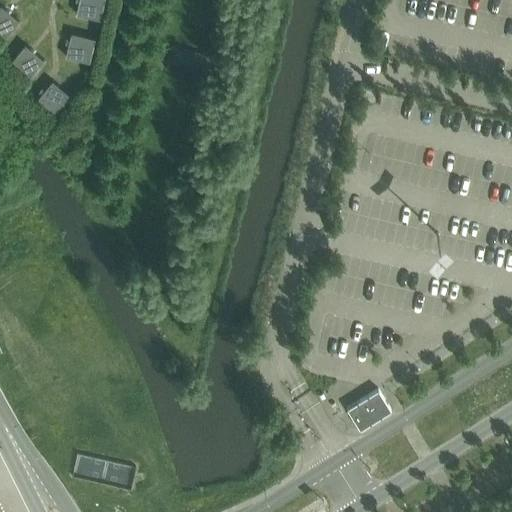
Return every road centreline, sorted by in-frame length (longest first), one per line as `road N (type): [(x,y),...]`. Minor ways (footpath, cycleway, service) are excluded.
road 1 (secondary): [(511,351),(261,511)]
road 2 (secondary): [(353,511),(511,413)]
